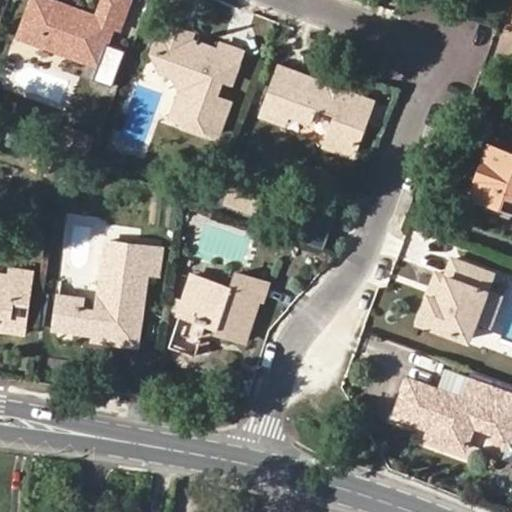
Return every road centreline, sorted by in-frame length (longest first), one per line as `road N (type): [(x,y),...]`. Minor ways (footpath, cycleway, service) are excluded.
road 1 (residential): [(248,462),(294,340),(365,259),(440,49),(301,0)]
road 2 (secondary): [(248,462),(0,421)]
road 3 (secondary): [(420,511),(248,462)]
